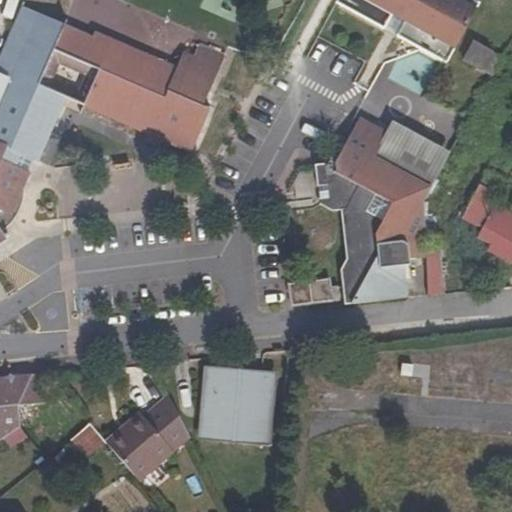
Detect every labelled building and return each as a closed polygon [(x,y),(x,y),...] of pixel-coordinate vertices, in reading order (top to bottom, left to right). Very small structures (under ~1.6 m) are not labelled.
[(361,0),(453,51),(476,9),(459,0),(361,0)] [(0,56),(0,78),(8,82),(0,101),(0,170),(16,177),(26,155),(36,159),(63,97),(83,106),(112,38),(95,31),(92,36),(22,6),(0,56)] [(183,151),(201,106),(203,107),(225,56),(199,45),(194,57),(183,52),(176,66),(112,38),(83,106),(148,134),(144,143),(158,149),(162,142),(183,151)] [(491,75),(501,57),(472,41),(462,60),(491,75)] [(0,101),(8,82),(0,78),(0,178),(14,188),(25,187),(36,159),(26,155),(16,177),(0,170),(0,101)] [(201,106),(183,151),(190,154),(210,110),(203,107),(201,106)] [(340,216),(346,258),(344,260),(350,304),(407,298),(405,267),(411,267),(410,260),(426,259),(425,244),(423,201),(432,186),(425,182),(393,165),(405,140),(398,125),(392,121),(385,131),(355,114),(331,158),(338,215),(340,216)] [(438,159),(405,140),(393,165),(425,182),(438,159)] [(315,179),(329,194),(332,210),(338,215),(331,158),(327,164),(314,166),(315,179)] [(461,218),(482,229),(478,237),(492,245),(489,251),(511,263),(511,212),(489,201),(501,178),(487,170),(461,218)] [(0,178),(0,189),(14,188),(0,178)] [(0,243),(7,239),(5,231),(11,225),(15,221),(19,215),(22,210),(24,204),(25,198),(25,192),(25,187),(14,188),(0,189),(0,243)] [(428,296),(444,294),(439,243),(425,244),(426,259),(428,296)] [(343,304),(350,304),(344,260),(339,270),(343,304)] [(288,284),(290,305),(338,300),(337,286),(330,287),(329,279),(288,284)] [(202,366),(195,440),(269,446),(276,371),(202,366)] [(46,373),(0,376),(0,406),(19,405),(47,403),(46,373)] [(144,417),(139,412),(104,442),(105,443),(139,482),(190,439),(168,395),(144,417)] [(0,440),(20,427),(19,405),(0,406),(0,440)] [(104,442),(89,424),(70,440),(86,460),(105,443),(104,442)]
